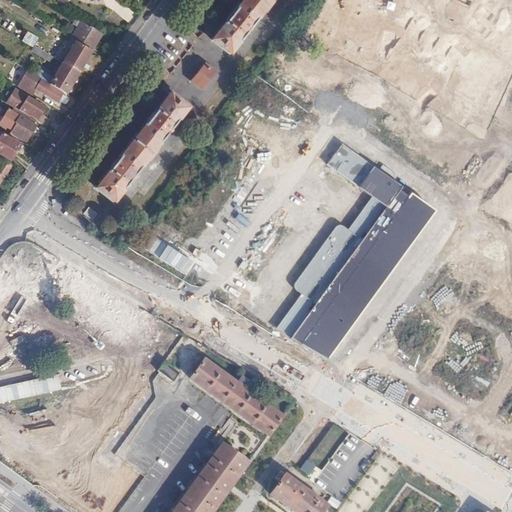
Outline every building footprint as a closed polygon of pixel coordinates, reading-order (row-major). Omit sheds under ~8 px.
[(229,55),(273,0),(243,0),(211,41),(229,55)] [(92,52),(103,35),(81,22),(70,39),(75,43),(92,52)] [(50,31),(44,32),(42,35),(61,47),(65,41),(50,31)] [(79,73),(92,52),(75,43),(63,63),(79,73)] [(50,62),(53,57),(35,46),(33,49),(32,51),(50,62)] [(65,95),(79,73),(63,63),(52,80),(44,75),(41,79),(62,93),(65,95)] [(201,91),(215,73),(204,65),(190,83),(201,91)] [(62,93),(41,79),(33,74),(30,79),(38,85),(35,89),(57,102),(62,93)] [(94,189),(113,203),(187,109),(169,94),(94,189)] [(43,108),(27,98),(22,106),(31,112),(29,116),(36,120),(43,108)] [(16,123),(10,133),(26,143),(36,127),(22,118),(18,124),(16,123)] [(20,145),(2,134),(0,136),(0,154),(11,160),(20,145)] [(433,211),(410,193),(407,197),(399,190),(401,187),(341,144),(326,164),(371,196),(348,229),(340,225),(336,226),(293,284),(294,290),(301,295),(275,329),(327,359),(433,211)] [(0,183),(11,166),(1,160),(0,161),(0,183)] [(95,215),(88,209),(84,214),(91,220),(95,215)] [(144,254),(199,287),(210,269),(155,236),(144,254)] [(48,262),(40,256),(37,261),(45,266),(48,262)] [(0,449),(19,422),(0,408),(0,353),(41,296),(10,273),(0,286),(0,449)] [(132,311),(96,286),(75,319),(97,336),(87,351),(76,362),(67,372),(61,381),(77,392),(93,404),(150,323),(140,316),(132,311)] [(134,306),(132,311),(140,316),(142,314),(143,312),(134,306)] [(175,362),(167,356),(160,366),(168,372),(169,370),(172,372),(177,366),(174,364),(175,362)] [(276,417),(196,359),(183,378),(262,436),(276,417)] [(123,364),(70,436),(97,456),(150,384),(123,364)] [(93,404),(77,392),(74,397),(90,408),(93,404)] [(75,427),(61,416),(39,447),(53,457),(75,427)] [(212,511),(247,465),(220,446),(172,511),(212,511)] [(122,461),(92,511),(119,511),(142,473),(122,461)] [(317,511),(324,503),(279,470),(273,478),(278,482),(272,491),(300,511),(317,511)]
